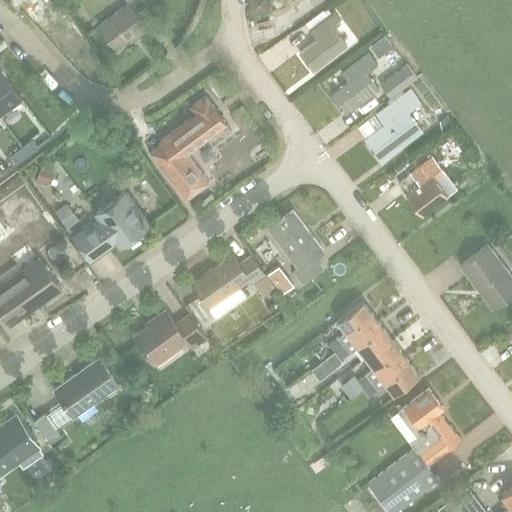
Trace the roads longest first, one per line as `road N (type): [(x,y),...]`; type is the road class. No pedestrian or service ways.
road 1 (tertiary): [(0,378),(314,158)]
road 2 (tertiary): [(511,414),(314,158)]
road 3 (residential): [(0,17),(68,88),(112,104),(147,99),(233,39)]
road 4 (tertiary): [(314,158),(233,39)]
